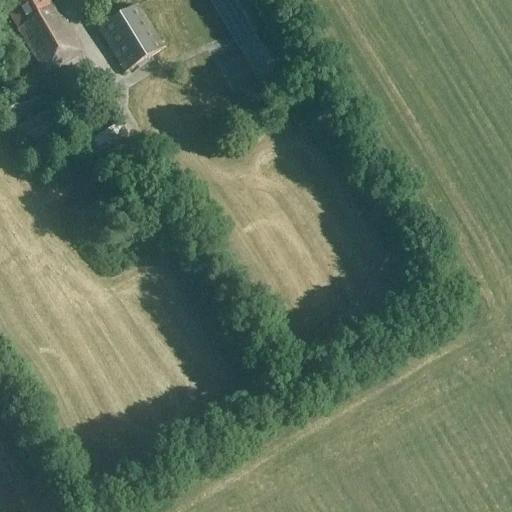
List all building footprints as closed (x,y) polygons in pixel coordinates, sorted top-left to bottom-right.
[(52,24),(46,13),(51,10),(45,0),(29,0),(5,14),(15,32),(21,29),(48,75),(81,55),(59,19),(52,24)] [(208,0),(265,95),(299,75),(254,0),(208,0)] [(97,32),(124,75),(163,50),(136,7),(97,32)] [(72,68),(47,83),(62,107),(87,92),(72,68)] [(64,125),(38,86),(5,106),(6,108),(0,110),(0,115),(24,153),(64,125)] [(124,122),(108,93),(97,99),(114,128),(124,122)] [(121,125),(88,143),(95,156),(128,137),(121,125)]
